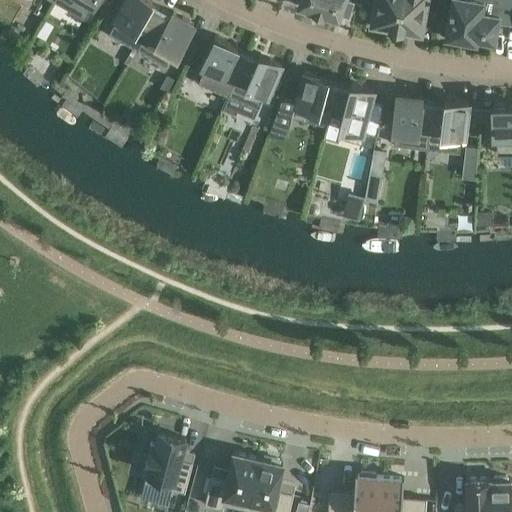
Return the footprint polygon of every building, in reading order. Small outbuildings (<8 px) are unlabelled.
[(137,49),(161,7),(151,2),(151,0),(123,0),(114,16),(117,18),(108,32),(137,49)] [(299,0),(298,4),(312,9),(312,10),(323,13),(338,17),(339,14),(348,16),(353,1),(349,0),(299,0)] [(375,3),(371,26),(392,30),(392,28),(407,30),(408,25),(422,28),(427,0),(381,0),(380,4),(375,3)] [(448,36),(447,38),(461,41),(462,38),(476,41),(477,37),(494,40),(497,22),(511,22),(511,0),(451,0),(445,35),(448,36)] [(161,7),(137,49),(165,65),(174,51),(176,52),(193,23),(173,11),(171,13),(161,7)] [(228,95),(247,51),(236,46),(237,43),(215,34),(201,65),(204,66),(198,82),(228,95)] [(247,51),(228,95),(258,108),(265,92),(268,93),(281,62),(259,53),(257,55),(247,51)] [(338,82),(326,79),(327,76),(304,70),(296,98),(295,103),(318,109),(319,106),(331,109),(338,82)] [(349,85),(338,82),(331,109),(326,128),(323,137),(338,140),(341,129),(363,134),(364,132),(376,135),(378,125),(364,121),(370,100),(373,88),(350,82),(349,85)] [(427,148),(432,100),(421,99),(421,96),(397,93),(393,127),(396,127),(394,144),(427,148)] [(296,98),(283,95),(268,135),(285,140),(295,103),(296,98)] [(432,100),(427,148),(459,152),(461,135),(464,135),(468,101),(444,99),(444,102),(432,100)] [(383,103),(370,100),(364,121),(378,125),(383,103)] [(511,153),(511,102),(492,103),(493,136),(496,136),(496,153),(511,153)] [(465,145),(462,176),(475,178),(477,146),(465,145)] [(384,150),(374,149),(365,198),(376,200),(384,150)] [(345,205),(343,214),(359,218),(363,197),(354,195),(351,206),(345,205)] [(149,463),(145,480),(184,491),(192,461),(180,458),(185,437),(158,430),(155,443),(151,442),(145,462),(149,463)] [(211,474),(204,504),(223,508),(224,503),(246,508),(258,457),(234,451),(230,468),(228,478),(211,474)] [(258,457),(246,508),(262,511),(288,511),(293,492),(277,489),(279,479),(282,462),(258,457)] [(330,490),(327,511),(376,511),(379,475),(375,475),(375,472),(361,471),(360,474),(357,473),(355,472),(354,492),(330,490)] [(379,475),(376,511),(425,511),(426,497),(402,496),(403,476),(402,476),(402,477),(379,475)] [(490,479),(489,479),(489,511),(511,511),(511,498),(511,478),(506,479),(506,476),(494,476),(494,479),(491,479),(490,479)] [(467,504),(454,505),(454,511),(489,511),(489,479),(490,479),(490,477),(466,477),(467,504)] [(307,511),(309,504),(298,502),(296,511),(307,511)]
